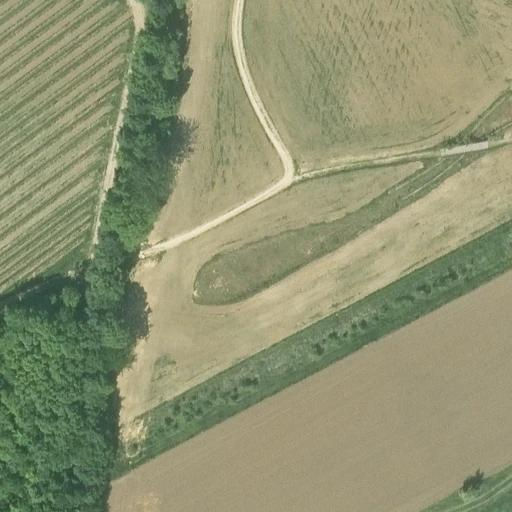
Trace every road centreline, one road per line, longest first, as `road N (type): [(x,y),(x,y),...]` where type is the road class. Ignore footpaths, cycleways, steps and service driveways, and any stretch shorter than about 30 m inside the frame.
road 1 (track): [(91,275),(139,41),(136,0)]
road 2 (track): [(73,511),(91,275)]
